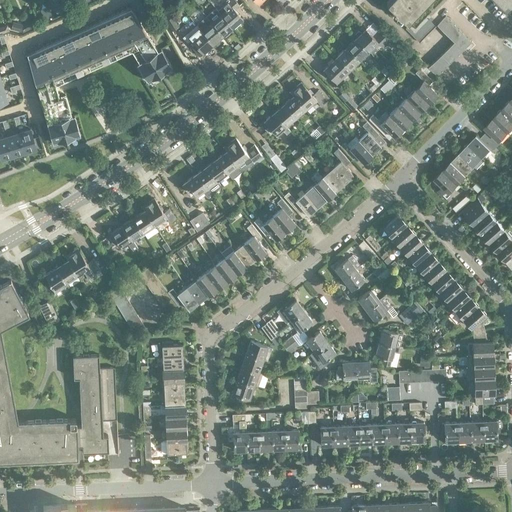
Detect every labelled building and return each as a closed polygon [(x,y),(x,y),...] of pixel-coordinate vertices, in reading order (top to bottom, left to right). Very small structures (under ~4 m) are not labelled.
[(223,6),(218,10),(232,27),(242,18),(234,9),(239,5),(235,0),(226,0),(221,4),(223,6)] [(407,21),(426,0),(387,0),(387,1),(407,21)] [(511,0),(499,0),(508,9),(511,5),(511,0)] [(190,9),(185,3),(181,6),(186,12),(190,9)] [(80,135),(74,115),(65,117),(54,78),(134,42),(144,58),(136,63),(148,81),(172,66),(160,48),(157,50),(130,7),(27,53),(40,100),(42,100),(44,108),(43,109),(53,143),(80,135)] [(47,7),(40,10),(45,19),(51,17),(47,7)] [(232,27),(218,10),(214,14),(216,16),(210,21),(222,35),(232,27)] [(424,20),(433,29),(437,24),(428,15),(424,20)] [(441,29),(450,20),(446,16),(437,24),(441,29)] [(166,20),(172,30),(178,27),(172,17),(166,20)] [(428,33),(433,29),(424,20),(419,24),(428,33)] [(445,33),(454,24),(450,20),(441,29),(445,33)] [(222,35),(210,21),(201,30),(213,43),(222,35)] [(12,23),(10,31),(23,34),(34,29),(31,22),(22,25),(12,23)] [(415,28),(424,37),(428,33),(419,24),(415,28)] [(454,24),(445,33),(450,37),(459,29),(454,24)] [(7,25),(0,27),(0,34),(10,31),(9,30),(7,25)] [(356,37),(369,51),(378,42),(383,48),(391,40),(379,28),(372,35),(366,28),(361,32),(358,31),(355,34),(356,37)] [(420,42),(424,37),(415,28),(411,33),(420,42)] [(454,42),(463,33),(459,29),(450,37),(454,42)] [(201,30),(191,38),(197,46),(194,49),(199,55),(213,43),(201,30)] [(458,46),(467,37),(463,33),(454,42),(458,46)] [(369,51),(356,37),(347,47),(360,60),(369,51)] [(467,37),(458,46),(463,50),(472,42),(467,37)] [(450,46),(459,55),(463,50),(458,46),(454,42),(450,46)] [(454,59),(459,55),(450,46),(445,50),(454,59)] [(347,47),(337,56),(351,69),(360,60),(347,47)] [(403,58),(407,55),(400,49),(397,52),(403,58)] [(450,63),(454,59),(445,50),(441,55),(450,63)] [(437,59),(446,68),(450,63),(441,55),(437,59)] [(328,65),(328,66),(327,68),(330,72),(333,71),(341,79),(351,69),(337,56),(328,65)] [(441,72),(446,68),(437,59),(432,63),(441,72)] [(389,72),(394,67),(388,61),(384,65),(385,66),(384,67),(389,72)] [(437,76),(441,72),(432,63),(428,67),(437,76)] [(423,64),(420,68),(426,74),(430,70),(423,64)] [(384,67),(380,70),(385,76),(389,72),(384,67)] [(422,80),(414,88),(428,102),(437,93),(428,85),(433,81),(420,68),(415,73),(422,80)] [(389,80),(394,85),(397,82),(390,75),(387,78),(389,80)] [(376,84),(379,81),(374,76),(371,79),(376,84)] [(386,94),(394,85),(389,80),(380,88),(386,94)] [(312,94),(302,82),(290,92),(294,95),(306,109),(312,104),(315,108),(320,104),(321,106),(327,100),(318,90),(312,94)] [(10,87),(12,93),(16,91),(15,90),(20,88),(19,83),(10,87)] [(428,102),(414,88),(405,96),(405,97),(419,110),(428,102)] [(376,102),(380,99),(375,93),(371,96),(376,102)] [(294,95),(284,104),(296,118),(306,109),(294,95)] [(352,110),(354,108),(357,105),(349,96),(344,101),(352,110)] [(419,110),(405,97),(397,105),(411,119),(419,110)] [(511,103),(509,100),(500,109),(511,119),(511,103)] [(284,104),(274,112),(286,126),(296,118),(284,104)] [(411,119),(397,105),(389,113),(403,127),(411,119)] [(511,127),(511,119),(500,109),(492,117),(507,132),(511,127)] [(290,131),(286,126),(274,112),(261,124),(267,132),(271,129),(276,135),(282,130),(286,134),(290,131)] [(373,115),(369,119),(381,131),(385,127),(394,136),(403,127),(389,113),(383,119),(380,116),(377,119),(373,115)] [(507,132),(492,117),(483,126),(487,130),(484,134),(497,146),(501,142),(499,140),(507,132)] [(378,134),(366,121),(362,125),(367,131),(358,139),(371,153),(381,145),(374,138),(378,134)] [(319,125),(316,128),(321,134),(324,131),(319,125)] [(19,132),(25,151),(29,150),(30,152),(35,150),(35,148),(36,148),(30,129),(19,132)] [(19,153),(25,151),(19,132),(7,136),(13,155),(14,155),(14,157),(20,155),(19,153)] [(311,143),(315,139),(310,133),(306,137),(311,143)] [(497,146),(484,134),(480,138),(477,135),(468,144),(482,157),(491,148),(493,150),(497,146)] [(8,157),(13,155),(7,136),(0,138),(0,156),(1,159),(2,158),(3,160),(8,159),(8,157)] [(245,151),(236,138),(224,147),(227,151),(238,165),(244,161),(247,165),(249,163),(251,167),(255,164),(254,163),(263,156),(254,144),(245,151)] [(371,153),(358,139),(349,147),(344,142),(340,146),(352,159),(356,155),(362,162),(371,153)] [(468,144),(460,153),(474,166),(482,157),(468,144)] [(299,145),(291,152),(296,157),(303,150),(299,145)] [(340,160),(331,168),(344,183),(353,175),(345,166),(349,161),(338,148),(333,152),(340,160)] [(227,151),(216,158),(227,173),(238,165),(227,151)] [(271,159),(274,163),(281,172),(287,167),(276,153),(270,158),(271,159)] [(308,153),(304,155),(309,161),(313,158),(308,153)] [(474,166),(460,153),(452,161),(465,174),(474,166)] [(216,158),(207,166),(218,180),(227,173),(216,158)] [(294,162),(299,167),(302,164),(297,159),(294,162)] [(466,175),(465,174),(452,161),(443,170),(457,183),(466,175)] [(207,166),(196,174),(207,188),(208,188),(218,180),(207,166)] [(495,175),(498,172),(492,166),(489,169),(495,175)] [(344,183),(331,168),(322,176),(335,191),(344,183)] [(290,169),(286,171),(291,177),(294,174),(290,169)] [(457,190),(460,186),(457,183),(443,170),(435,179),(442,186),(437,191),(445,199),(451,193),(449,192),(453,187),(457,190)] [(207,188),(196,174),(183,183),(189,192),(192,190),(197,196),(203,191),(206,196),(211,192),(208,188),(207,188)] [(489,180),(484,175),(481,178),(486,183),(489,180)] [(335,191),(322,176),(313,184),(326,198),(335,191)] [(255,188),(250,181),(246,184),(251,191),(255,188)] [(326,198),(313,184),(304,192),(317,206),(326,198)] [(481,189),(475,184),(473,187),(478,192),(481,189)] [(241,198),(245,195),(240,189),(236,192),(241,198)] [(317,206),(304,192),(295,200),(288,192),(283,196),(295,209),(300,206),(308,214),(317,206)] [(472,199),(468,194),(453,207),(457,212),(472,199)] [(235,203),(230,196),(226,199),(231,206),(235,203)] [(476,224),(490,211),(482,202),(478,197),(472,202),(458,214),(462,219),(467,214),(476,224)] [(506,197),(500,202),(503,205),(508,200),(506,197)] [(142,206),(154,226),(167,217),(170,222),(176,218),(169,207),(164,211),(161,205),(160,206),(154,198),(142,206)] [(293,212),(281,198),(277,202),(281,207),(272,215),(284,230),(294,222),(288,215),(293,212)] [(158,232),(154,226),(142,206),(144,210),(134,217),(144,233),(148,239),(158,232)] [(498,220),(490,211),(476,224),(483,233),(498,220)] [(190,220),(196,230),(209,222),(202,212),(190,220)] [(230,214),(225,218),(229,224),(235,220),(230,214)] [(391,237),(407,223),(398,214),(383,227),(391,237)] [(284,230),(272,215),(263,223),(258,217),(253,221),(265,235),(269,231),(275,238),(284,230)] [(144,233),(134,217),(122,225),(133,240),(144,233)] [(505,229),(498,220),(483,233),(491,242),(505,229)] [(218,222),(215,224),(219,230),(223,228),(218,222)] [(253,235),(243,242),(255,258),(265,251),(257,241),(262,237),(251,223),(246,227),(253,235)] [(407,223),(391,237),(399,246),(415,232),(407,223)] [(137,247),(133,240),(122,225),(108,234),(114,243),(117,241),(121,247),(127,243),(131,248),(133,250),(137,247)] [(208,229),(205,231),(209,238),(213,235),(208,229)] [(511,238),(511,236),(505,229),(491,242),(499,251),(511,238)] [(422,241),(415,232),(399,246),(407,255),(422,241)] [(370,234),(365,238),(376,251),(381,247),(370,234)] [(511,238),(499,251),(507,260),(511,254),(511,238)] [(375,254),(363,240),(358,244),(370,258),(375,254)] [(430,250),(422,241),(407,255),(415,264),(430,250)] [(166,242),(162,244),(166,251),(170,248),(166,242)] [(243,242),(234,249),(246,266),(255,258),(243,242)] [(78,247),(65,255),(78,276),(84,271),(87,276),(93,273),(94,273),(100,269),(93,258),(87,262),(78,247)] [(176,251),(180,257),(184,255),(180,248),(176,251)] [(159,256),(155,249),(151,252),(155,259),(159,256)] [(246,266),(234,249),(224,257),(236,273),(246,266)] [(438,259),(430,250),(415,264),(423,273),(438,259)] [(389,255),(386,251),(380,256),(383,260),(389,255)] [(343,278),(352,271),(356,268),(361,264),(353,253),(334,268),(343,278)] [(68,260),(57,267),(67,284),(67,283),(68,283),(67,282),(78,276),(65,255),(64,255),(68,260)] [(224,257),(215,264),(227,280),(236,273),(224,257)] [(438,259),(423,273),(431,282),(446,268),(438,259)] [(397,264),(394,260),(389,265),(392,269),(397,264)] [(377,276),(387,268),(383,263),(373,272),(377,276)] [(215,264),(205,271),(217,288),(227,280),(215,264)] [(67,284),(57,267),(45,274),(49,282),(45,285),(50,294),(56,291),(56,292),(63,288),(62,287),(63,286),(65,290),(69,287),(67,283),(67,284)] [(142,279),(153,272),(149,267),(139,275),(142,279)] [(123,283),(129,279),(122,268),(116,272),(123,283)] [(352,271),(343,278),(351,289),(364,279),(356,268),(352,271)] [(387,268),(377,276),(381,281),(391,273),(387,268)] [(446,268),(431,282),(439,291),(454,277),(446,268)] [(405,273),(402,270),(396,275),(399,278),(405,273)] [(217,288),(205,271),(196,279),(208,295),(217,288)] [(146,284),(156,276),(153,272),(142,279),(146,284)] [(149,288),(159,280),(156,276),(146,284),(149,288)] [(454,278),(454,277),(439,291),(447,300),(461,287),(454,278)] [(0,457),(2,457),(3,460),(77,457),(77,445),(82,445),(82,452),(108,450),(108,435),(102,435),(101,418),(117,418),(114,367),(99,367),(99,354),(73,355),(73,373),(79,373),(81,424),(76,425),(76,418),(25,420),(25,422),(18,423),(0,327),(0,323),(7,323),(8,324),(28,313),(21,300),(22,299),(19,294),(18,294),(11,279),(0,284),(0,457)] [(196,279),(186,286),(198,302),(208,295),(196,279)] [(413,282),(410,279),(404,283),(407,287),(413,282)] [(149,288),(152,292),(162,284),(159,280),(149,288)] [(152,292),(156,296),(166,289),(162,284),(152,292)] [(111,297),(122,290),(119,285),(109,292),(111,297)] [(175,302),(178,306),(183,302),(188,310),(198,302),(186,286),(176,293),(172,288),(168,291),(167,292),(168,293),(171,298),(175,302)] [(461,287),(447,300),(454,309),(469,296),(461,287)] [(379,299),(371,288),(358,298),(366,309),(379,299)] [(421,291),(418,288),(412,293),(415,296),(421,291)] [(156,296),(159,301),(168,293),(167,292),(168,291),(166,289),(156,296)] [(122,290),(111,297),(114,301),(125,295),(122,290)] [(159,301),(162,305),(171,298),(168,293),(159,301)] [(85,297),(90,303),(94,301),(90,294),(85,297)] [(117,306),(128,299),(125,295),(114,301),(117,306)] [(387,316),(384,312),(392,306),(384,295),(379,299),(366,309),(374,320),(380,315),(383,318),(387,316)] [(469,296),(454,309),(462,318),(477,305),(469,296)] [(429,300),(426,297),(420,302),(423,305),(429,300)] [(162,305),(165,309),(175,302),(171,298),(162,305)] [(128,299),(117,306),(120,311),(131,304),(128,299)] [(287,323),(291,320),(304,310),(296,299),(283,309),(287,314),(282,317),(287,323)] [(49,325),(59,320),(49,300),(39,305),(49,325)] [(403,319),(419,305),(415,300),(399,315),(403,319)] [(165,309),(168,313),(178,306),(175,302),(165,309)] [(123,315),(134,308),(131,304),(120,311),(123,315)] [(419,305),(403,319),(407,324),(423,310),(419,305)] [(485,331),(482,317),(485,314),(477,305),(462,318),(470,327),(471,327),(473,335),(485,331)] [(436,309),(433,306),(428,311),(431,314),(436,309)] [(134,308),(123,315),(125,319),(136,313),(134,308)] [(299,331),(312,321),(304,310),(291,320),(287,323),(291,328),(295,325),(299,331)] [(128,324),(139,317),(136,313),(125,319),(128,324)] [(139,317),(128,324),(131,328),(142,322),(139,317)] [(441,321),(438,318),(432,323),(435,326),(441,321)] [(266,323),(267,324),(274,333),(279,329),(271,319),(266,323)] [(137,338),(143,334),(140,330),(145,327),(142,322),(131,328),(137,338)] [(271,340),(276,336),(267,324),(262,328),(271,340)] [(399,347),(401,340),(397,339),(398,332),(381,328),(378,341),(399,347)] [(319,330),(306,340),(314,351),(327,341),(319,330)] [(488,342),(485,331),(473,335),(475,343),(468,343),(469,355),(473,355),(493,355),(493,354),(492,341),(488,342)] [(442,336),(439,333),(433,338),(436,341),(442,336)] [(281,343),(285,348),(296,340),(292,335),(281,343)] [(267,360),(272,347),(251,340),(246,353),(262,359),(267,360)] [(285,348),(289,354),(300,346),(296,340),(285,348)] [(173,344),(173,341),(162,341),(162,344),(162,357),(183,356),(182,343),(173,344)] [(328,357),(335,352),(327,341),(314,351),(309,354),(313,359),(317,356),(317,357),(320,361),(317,364),(320,368),(331,361),(328,357)] [(398,352),(399,347),(378,341),(375,355),(383,357),(381,363),(390,365),(394,351),(398,352)] [(289,354),(285,348),(281,343),(278,346),(285,356),(289,354)] [(246,353),(242,366),(258,371),(262,359),(246,353)] [(473,367),(493,367),(493,363),(493,355),(473,355),(474,367),(473,367)] [(183,356),(162,357),(163,369),(183,368),(183,356)] [(431,356),(420,356),(420,366),(430,366),(431,356)] [(357,378),(355,360),(342,361),(343,369),(335,370),(336,379),(343,378),(343,379),(357,378)] [(370,381),(377,381),(376,367),(369,367),(369,360),(355,360),(357,378),(369,377),(370,381)] [(258,371),(242,366),(237,379),(253,384),(257,385),(262,373),(258,371)] [(474,379),(494,378),(493,367),(473,367),(474,379)] [(184,380),(183,368),(163,369),(163,381),(184,380)] [(494,378),(474,379),(475,391),(474,391),(474,397),(475,397),(481,397),(493,396),(493,390),(494,390),(494,378)] [(253,384),(237,379),(232,392),(249,398),(253,384)] [(184,380),(163,381),(164,393),(184,392),(184,380)] [(184,392),(164,393),(165,405),(185,404),(184,392)] [(185,416),(185,404),(165,405),(165,416),(185,416)] [(144,418),(151,417),(151,413),(150,405),(143,406),(143,413),(144,418)] [(308,411),(308,423),(316,423),(315,410),(308,411)] [(246,430),(246,420),(245,413),(232,414),(232,421),(239,421),(239,430),(233,431),(234,450),(247,449),(246,430)] [(185,416),(165,416),(166,428),(186,428),(185,416)] [(483,421),(484,439),(497,438),(496,420),(483,421)] [(470,421),(457,422),(458,442),(465,442),(465,440),(471,440),(470,421)] [(483,421),(470,421),(471,440),(484,439),(483,421)] [(411,440),(410,422),(397,423),(398,441),(411,440)] [(423,422),(410,422),(411,440),(424,440),(424,427),(425,427),(425,424),(424,424),(423,422)] [(457,422),(444,423),(441,423),(442,430),(444,430),(445,441),(451,440),(451,443),(458,442),(457,422)] [(384,423),(372,424),(372,442),(385,441),(384,423)] [(397,423),(384,423),(385,441),(398,441),(397,423)] [(359,424),(346,425),(347,443),(360,443),(359,424)] [(372,442),(372,424),(359,424),(360,443),(372,442)] [(334,444),(333,425),(320,426),(321,444),(334,444)] [(347,443),(346,425),(333,425),(334,444),(347,443)] [(166,440),(187,439),(186,428),(166,428),(166,440)] [(298,428),(284,429),(285,448),(299,447),(298,428)] [(272,429),(259,430),(260,449),(273,448),(272,429)] [(285,448),(284,429),(272,429),(273,448),(285,448)] [(260,449),(259,430),(246,430),(247,449),(260,449)] [(167,459),(172,458),(171,453),(187,452),(187,439),(166,440),(167,453),(167,459)] [(437,511),(437,504),(429,505),(429,501),(415,502),(415,511),(437,511)] [(403,511),(403,502),(390,503),(390,511),(403,511)] [(415,511),(415,502),(403,502),(403,511),(415,511)] [(390,511),(390,503),(377,504),(377,511),(390,511)]
